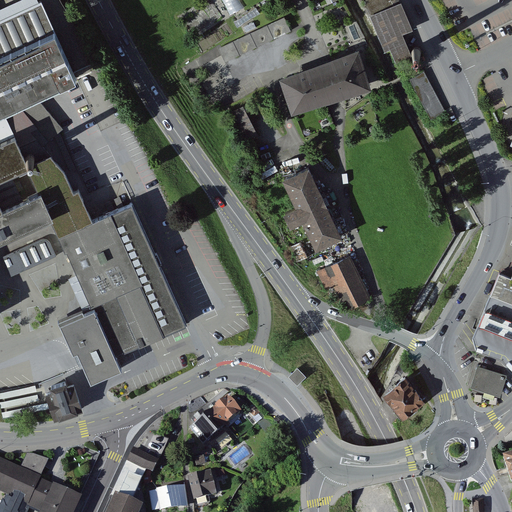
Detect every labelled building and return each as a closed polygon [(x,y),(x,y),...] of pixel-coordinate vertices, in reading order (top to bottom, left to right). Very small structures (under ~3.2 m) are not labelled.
[(223,0),(231,14),(245,7),(241,0),(223,0)] [(367,0),(364,2),(370,16),(401,5),(398,0),(367,0)] [(2,111),(76,78),(41,1),(0,19),(0,111),(2,111)] [(390,52),(395,64),(411,57),(403,36),(413,32),(401,5),(370,16),(385,55),(390,52)] [(291,31),(284,17),(219,48),(226,61),(291,31)] [(411,53),(412,55),(415,57),(419,57),(421,54),(421,51),(419,48),(416,47),(413,48),(411,50),(411,53)] [(369,88),(358,53),(323,66),(282,80),(293,113),(334,99),(369,88)] [(445,111),(423,71),(411,77),(432,117),(445,111)] [(15,135),(23,154),(42,145),(62,128),(37,98),(22,111),(6,118),(14,135),(15,135)] [(247,106),(232,111),(241,140),(256,135),(247,106)] [(0,141),(0,177),(10,173),(27,165),(28,165),(23,154),(15,135),(14,135),(0,141)] [(59,235),(92,220),(78,189),(73,191),(65,173),(42,145),(23,154),(28,165),(27,165),(40,192),(51,217),(59,235)] [(342,240),(310,169),(284,181),(297,209),(285,214),(292,227),(303,222),(316,251),(342,240)] [(10,173),(0,177),(0,204),(2,209),(29,197),(24,187),(18,190),(10,173)] [(0,240),(51,217),(40,192),(29,197),(2,209),(0,204),(0,240)] [(94,307),(116,355),(187,323),(132,202),(92,220),(59,235),(65,247),(67,246),(94,307)] [(369,297),(350,256),(326,267),(326,268),(319,271),(327,287),(334,283),(340,296),(346,308),(369,297)] [(511,272),(511,276),(500,272),(490,294),(511,303),(511,272)] [(511,303),(490,294),(472,339),(511,354),(511,303)] [(121,368),(116,355),(94,307),(84,312),(83,308),(58,319),(71,349),(72,349),(73,352),(77,351),(91,382),(121,368)] [(492,371),(478,367),(473,385),(496,392),(501,376),(491,373),(492,371)] [(297,368),(292,373),(301,381),(306,377),(297,368)] [(415,390),(405,377),(396,384),(397,385),(386,393),(403,414),(423,399),(415,390)] [(55,423),(83,414),(74,384),(67,386),(65,381),(51,385),(52,391),(46,393),(55,423)] [(225,425),(240,413),(228,398),(217,406),(215,404),(209,409),(211,411),(212,410),(225,425)] [(202,443),(225,425),(212,410),(211,411),(205,416),(202,412),(195,418),(198,422),(190,428),(202,443)] [(134,447),(127,461),(153,473),(159,460),(134,447)] [(20,470),(0,460),(0,492),(7,495),(0,509),(0,511),(26,511),(28,507),(38,511),(76,511),(81,501),(38,482),(47,462),(28,453),(20,470)] [(143,478),(129,472),(118,495),(132,501),(143,478)] [(213,474),(191,479),(197,503),(219,497),(213,474)] [(186,487),(151,493),(153,511),(168,511),(190,509),(186,487)] [(118,495),(114,493),(105,511),(140,511),(143,506),(132,501),(118,495)]
